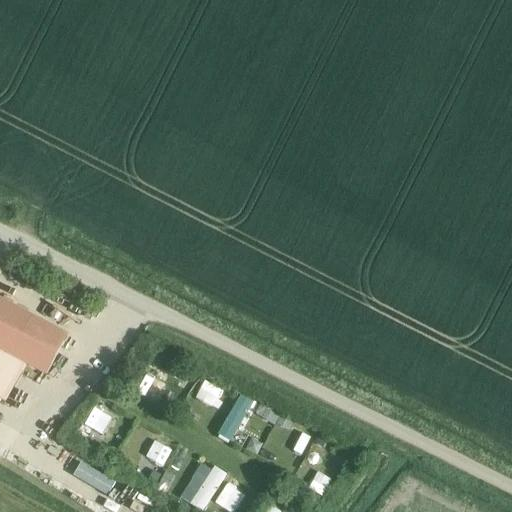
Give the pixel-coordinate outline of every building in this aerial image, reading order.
[(0,400),(4,403),(24,365),(48,377),(67,337),(0,300),(0,400)] [(202,382),(221,392),(229,377),(210,367),(202,382)] [(242,434),(265,395),(247,384),(223,423),(242,434)] [(116,426),(122,404),(103,400),(98,421),(116,426)] [(299,419),(290,438),(310,447),(319,428),(299,419)] [(157,453),(174,459),(180,440),(163,435),(157,453)] [(319,455),(307,471),(326,484),(337,467),(319,455)] [(211,500),(230,471),(211,458),(191,488),(211,500)] [(230,470),(219,493),(239,502),(249,480),(230,470)] [(187,501),(182,511),(197,511),(200,506),(187,501)]
